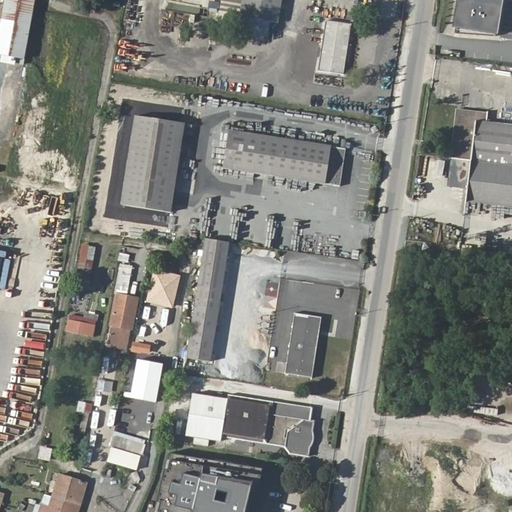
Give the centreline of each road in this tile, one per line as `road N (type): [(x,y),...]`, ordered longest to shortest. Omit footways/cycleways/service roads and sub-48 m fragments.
road 1 (unclassified): [(345,511),(429,0)]
road 2 (residential): [(127,511),(154,459),(187,270)]
road 3 (unknown): [(176,418),(180,392),(194,379),(326,400)]
road 4 (unknown): [(176,445),(263,462),(263,511)]
